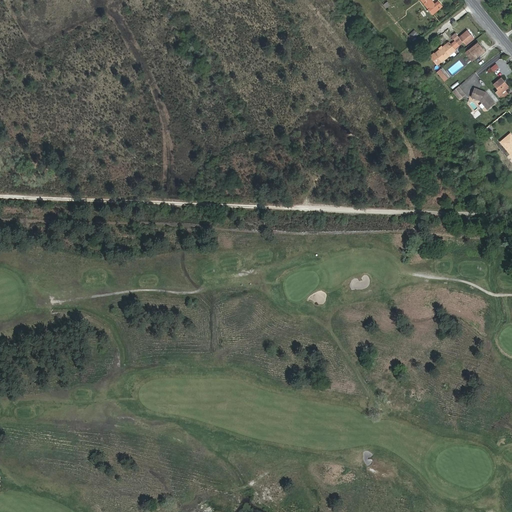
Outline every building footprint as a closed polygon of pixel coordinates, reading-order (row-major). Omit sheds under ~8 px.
[(443,7),(438,1),(435,3),(432,0),(425,0),(427,2),(424,4),(433,15),(443,7)] [(412,39),(417,34),(414,31),(409,35),(412,39)] [(452,37),(455,41),(459,46),(464,42),(466,45),(474,38),(468,31),(460,37),(456,33),(452,37)] [(441,62),(455,51),(454,50),(459,46),(455,41),(451,45),(449,43),(442,48),(440,50),(435,54),(441,62)] [(473,60),(484,51),(478,43),(467,52),(473,60)] [(448,79),(440,70),(437,72),(445,82),(448,79)] [(509,87),(501,78),(494,84),(499,90),(496,92),(500,96),(502,94),(502,93),(505,90),(509,87)] [(460,86),(452,91),(459,100),(466,95),(460,86)] [(495,103),(486,92),(474,88),(471,96),(480,100),(488,109),(495,103)] [(511,142),(511,141),(511,135),(510,134),(501,142),(511,155),(511,142)]
